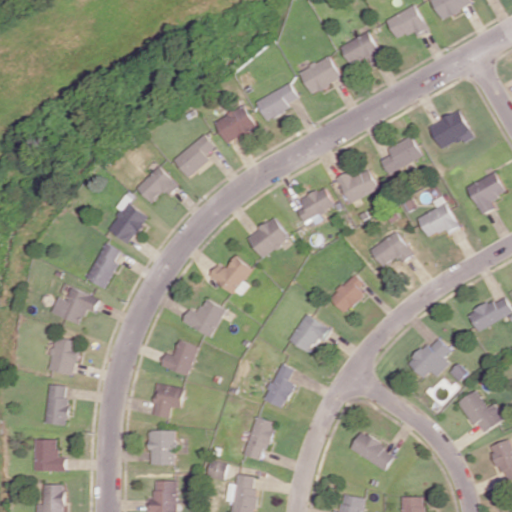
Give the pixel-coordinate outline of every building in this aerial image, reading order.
[(434,0),(443,18),(474,3),(472,0),(434,0)] [(399,38),(417,30),(419,35),(430,30),(419,4),(390,17),(399,38)] [(343,45),(354,64),(370,55),(373,62),(386,55),(372,30),(343,45)] [(344,79),(335,55),(303,68),(313,92),(344,79)] [(260,99),(268,118),(304,101),(295,82),(260,99)] [(231,143),(260,126),(248,104),(218,120),(231,143)] [(431,125),(445,150),(475,133),(462,109),(431,125)] [(177,158),(192,176),(214,158),(210,153),(219,146),(208,133),(177,158)] [(394,154),(384,158),(390,172),(425,157),(416,135),(390,146),(394,154)] [(139,186),(154,202),(167,189),(172,195),(182,185),(162,164),(139,186)] [(342,177),(351,201),(381,189),(372,165),(342,177)] [(508,191),(497,170),(469,186),(484,214),(498,206),(493,199),(508,191)] [(307,205),(301,208),(309,226),(326,219),(323,212),(337,206),(328,186),(304,197),(307,205)] [(430,236),(448,229),(449,232),(460,228),(447,195),(436,199),(440,208),(421,215),(430,236)] [(110,228),(132,243),(151,216),(125,197),(119,206),(124,210),(110,228)] [(292,241),(281,218),(251,232),(262,255),(292,241)] [(405,261),(416,252),(398,229),(374,249),(386,265),(400,254),(405,261)] [(88,277),(107,287),(121,263),(117,261),(123,249),(108,241),(88,277)] [(213,274),(242,296),(252,284),(247,280),(256,268),(239,255),(229,268),(223,262),(213,274)] [(348,312),(367,293),(363,288),(368,283),(357,272),(333,297),(348,312)] [(53,312),(83,323),(89,309),(97,312),(103,297),(73,286),(68,299),(59,296),(53,312)] [(479,330),(511,312),(511,306),(505,294),(470,313),(479,330)] [(194,307),(186,320),(214,336),(230,308),(209,297),(201,312),(194,307)] [(321,336),(327,339),(334,326),(307,313),(293,341),(314,351),(321,336)] [(50,368),(75,374),(84,342),(58,335),(50,368)] [(451,362),(446,356),(453,349),(438,335),(411,363),(426,377),(433,370),(439,375),(451,362)] [(170,352),(165,364),(191,375),(202,346),(183,339),(177,354),(170,352)] [(268,399),(287,407),(298,382),(292,380),(297,368),(283,362),(268,399)] [(173,416),(175,406),(185,407),(188,386),(160,382),(155,414),(173,416)] [(49,423),(69,424),(71,385),(51,383),(49,423)] [(497,402),(488,407),(478,390),(460,400),(474,424),(480,421),(485,431),(506,419),(497,402)] [(247,454),(266,460),(278,422),(259,416),(247,454)] [(179,464),(179,430),(153,429),(153,463),(179,464)] [(398,452),(364,431),(353,448),(388,469),(398,452)] [(61,438),(38,438),(37,469),(69,470),(69,456),(61,456),(61,438)] [(511,479),(511,441),(511,438),(492,445),(507,482),(511,479)] [(210,474),(227,479),(231,462),(214,458),(210,474)] [(255,511),(260,476),(240,473),(239,483),(231,482),(229,499),(235,500),(234,511),(255,511)] [(180,480),(158,479),(158,497),(154,497),(153,511),(179,511),(180,480)] [(66,511),(67,484),(47,483),(47,503),(40,503),(39,511),(66,511)] [(342,511),(337,510),(336,511),(364,511),(368,497),(346,493),(342,511)] [(403,511),(425,511),(426,496),(404,495),(403,511)]
